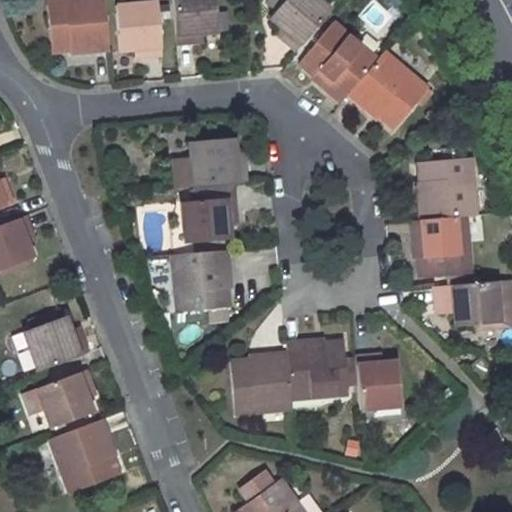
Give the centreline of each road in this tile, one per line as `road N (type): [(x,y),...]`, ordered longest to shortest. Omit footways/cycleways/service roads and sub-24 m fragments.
road 1 (residential): [(42,117),(155,436),(193,511)]
road 2 (residential): [(42,117),(259,90),(278,96),(308,136)]
road 3 (residential): [(308,136),(292,160),(287,214),(299,278),(317,297),(353,295),(368,285)]
road 4 (residential): [(368,285),(367,199),(356,166),(339,145),(308,136)]
road 5 (residential): [(481,404),(368,285)]
